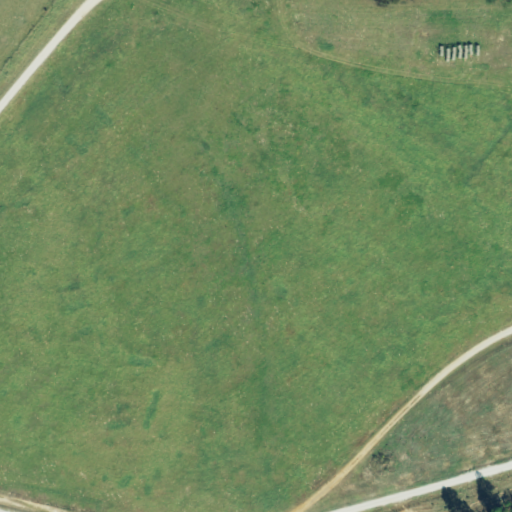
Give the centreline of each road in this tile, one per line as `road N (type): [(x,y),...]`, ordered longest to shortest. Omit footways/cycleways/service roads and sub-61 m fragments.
road 1 (residential): [(84,511),(316,501),(406,395),(511,333)]
road 2 (residential): [(342,511),(0,322)]
road 3 (residential): [(0,138),(57,75),(95,0)]
